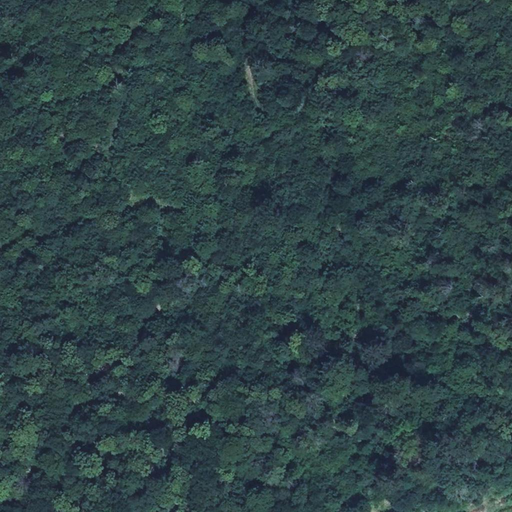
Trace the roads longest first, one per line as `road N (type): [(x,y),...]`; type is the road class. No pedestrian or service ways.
road 1 (track): [(260,0),(253,89),(332,230),(361,347),(325,428)]
road 2 (track): [(0,243),(131,205),(109,161),(126,87),(120,65),(155,0)]
